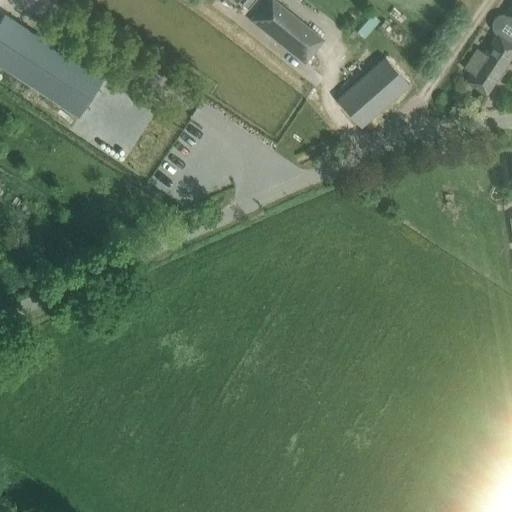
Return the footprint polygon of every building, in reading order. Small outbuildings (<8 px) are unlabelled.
[(305,24),(275,0),(266,0),(250,19),(286,48),(303,62),(313,50),(295,36),(305,24)] [(495,31),(498,34),(484,54),(476,49),(464,68),(472,73),(467,80),(486,93),(511,54),(511,4),(506,14),(502,14),(498,15),(495,18),(493,21),(492,24),(493,28),(495,31)] [(372,22),(365,29),(376,41),(392,26),(380,13),(371,21),(372,22)] [(4,14),(0,20),(0,63),(79,115),(103,79),(4,14)] [(341,104),(348,112),(361,127),(410,83),(391,61),(341,104)] [(511,511),(511,497),(503,511),(511,511)]
